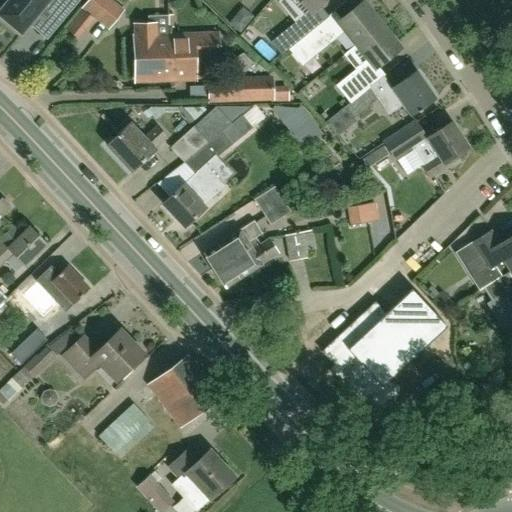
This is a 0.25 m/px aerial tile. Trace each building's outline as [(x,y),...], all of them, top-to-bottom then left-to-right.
[(0,16),(21,34),(28,25),(38,13),(40,15),(45,9),(61,23),(80,0),(79,0),(8,0),(0,10),(0,16)] [(111,0),(88,0),(81,9),(94,20),(108,31),(124,11),(111,0)] [(296,0),(310,14),(323,0),(324,0),(325,0),(296,0)] [(327,18),(314,30),(300,41),(313,57),(345,31),(357,46),(381,26),(363,3),(334,27),(327,18)] [(300,41),(314,30),(304,18),(305,17),(304,16),(271,44),(282,56),(300,41)] [(169,81),(168,36),(149,37),(148,25),(135,26),(135,37),(134,37),(135,82),(169,81)] [(350,103),(368,88),(370,87),(363,79),(400,48),(381,26),(357,46),(368,59),(336,86),(350,103)] [(168,36),(169,81),(193,81),(192,58),(217,57),(216,35),(168,36)] [(393,89),(379,99),(390,114),(404,105),(411,115),(435,98),(417,71),(393,88),(393,89)] [(231,78),(231,82),(207,83),(208,103),(289,101),(289,87),(273,87),(273,77),(231,78)] [(284,111),(310,146),(327,133),(301,98),(284,111)] [(345,107),(326,123),(337,137),(356,122),(354,119),(345,107)] [(451,123),(428,138),(427,138),(415,120),(382,142),(395,163),(414,150),(431,177),(459,160),(456,156),(468,149),(451,123)] [(143,140),(129,124),(108,144),(133,171),(154,151),(152,149),(165,137),(157,127),(143,140)] [(208,142),(194,127),(170,149),(182,162),(208,142)] [(182,162),(194,175),(163,204),(185,227),(205,209),(203,207),(225,187),(206,167),(232,145),(221,132),(208,142),(182,162)] [(367,169),(389,155),(383,147),(362,160),(367,169)] [(254,200),(270,226),(290,213),(274,187),(254,200)] [(0,224),(1,223),(0,221),(0,216),(10,207),(0,197),(0,224)] [(350,225),(378,220),(376,204),(347,209),(350,225)] [(225,267),(260,245),(256,239),(262,234),(254,222),(240,231),(239,230),(203,253),(213,269),(222,263),(225,267)] [(25,265),(46,244),(29,228),(20,236),(12,227),(0,239),(0,265),(12,253),(25,265)] [(312,231),(284,236),(289,262),(317,257),(312,231)] [(489,233),(457,254),(461,260),(471,254),(482,271),(479,274),(476,282),(481,289),(483,288),(484,287),(511,268),(511,236),(497,246),(489,233)] [(222,263),(213,269),(225,288),(278,254),(269,239),(260,245),(225,267),(222,263)] [(60,274),(52,266),(35,282),(65,312),(89,289),(67,267),(60,274)] [(511,268),(484,287),(488,295),(492,297),(496,296),(498,295),(511,316),(511,268)] [(374,303),(321,352),(332,364),(327,369),(361,406),(366,401),(377,412),(400,391),(390,379),(445,329),(411,292),(385,315),(374,303)] [(48,347),(56,356),(75,338),(69,331),(48,347)] [(63,357),(84,378),(99,363),(116,381),(143,355),(119,331),(97,352),(83,337),(63,357)] [(23,342),(11,354),(21,364),(33,352),(23,342)] [(23,367),(23,368),(0,390),(0,402),(3,406),(8,402),(8,403),(33,378),(55,358),(46,347),(36,356),(35,355),(23,367)] [(219,399),(187,356),(148,386),(180,428),(219,399)] [(127,458),(162,424),(140,402),(105,436),(127,458)] [(194,511),(196,511),(233,478),(209,451),(198,461),(187,450),(169,468),(179,480),(172,487),(194,511)] [(143,487),(166,511),(171,511),(183,501),(157,474),(143,487)]
